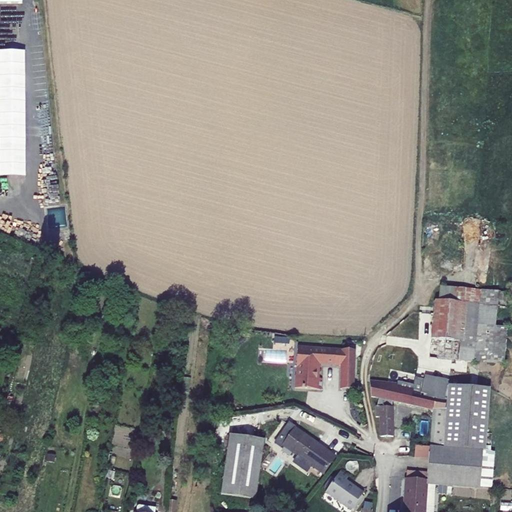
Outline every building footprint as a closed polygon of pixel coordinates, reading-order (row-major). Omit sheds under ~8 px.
[(460,302),(461,288),(440,287),(439,301),(460,302)] [(497,306),(507,307),(507,292),(461,288),(460,302),(479,304),(497,306)] [(429,358),(458,360),(474,362),(479,304),(460,302),(439,301),(435,301),(432,339),(430,339),(429,358)] [(504,364),(507,328),(495,328),(497,306),(479,304),(474,362),(504,364)] [(310,348),(298,347),(297,357),(300,354),(309,355),(310,348)] [(319,364),(335,365),(336,350),(310,348),(309,355),(300,354),(297,357),(296,367),(297,367),(297,376),(295,376),(294,388),(320,390),(320,386),(321,386),(321,383),(321,379),(318,379),(316,379),(316,374),(319,373),(319,364)] [(342,350),(341,389),(353,389),(354,350),(342,350)] [(424,379),(392,372),(390,383),(370,381),(371,398),(379,399),(377,407),(376,407),(376,418),(381,417),(380,437),(393,437),(391,407),(391,401),(429,410),(429,413),(433,414),(431,447),(429,447),(427,480),(426,485),(478,488),(481,451),(484,452),(490,389),(448,385),(449,384),(424,380),(424,379)] [(449,380),(425,375),(424,379),(424,380),(449,384),(449,380)] [(317,444),(295,429),(291,426),(286,428),(277,441),(283,446),(297,456),(293,462),(305,471),(306,469),(309,464),(323,474),(324,474),(336,457),(321,447),(319,449),(316,446),(317,444)] [(264,440),(230,435),(221,495),(255,500),(264,440)] [(5,483),(15,486),(22,456),(12,454),(5,483)] [(306,469),(320,478),(323,474),(309,464),(306,469)] [(353,486),(346,481),(349,477),(340,471),(326,492),(352,510),(353,508),(355,509),(364,496),(362,495),(363,493),(353,486)] [(403,511),(424,511),(426,485),(427,480),(406,479),(403,511)] [(17,486),(15,486),(5,483),(4,483),(1,494),(14,498),(17,486)] [(166,511),(175,511),(177,501),(168,501),(166,511)] [(365,501),(363,511),(372,511),(374,502),(365,501)]
